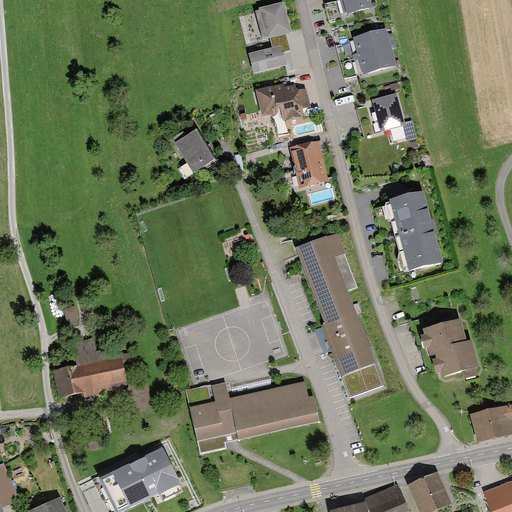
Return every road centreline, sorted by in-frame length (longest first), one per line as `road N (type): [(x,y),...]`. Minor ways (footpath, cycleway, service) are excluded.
road 1 (residential): [(453,460),(443,425),(410,384),(385,328),(299,0)]
road 2 (track): [(62,450),(39,311),(11,217),(0,0)]
road 3 (residential): [(348,483),(335,425),(226,149)]
road 4 (tertiary): [(348,483),(224,511)]
